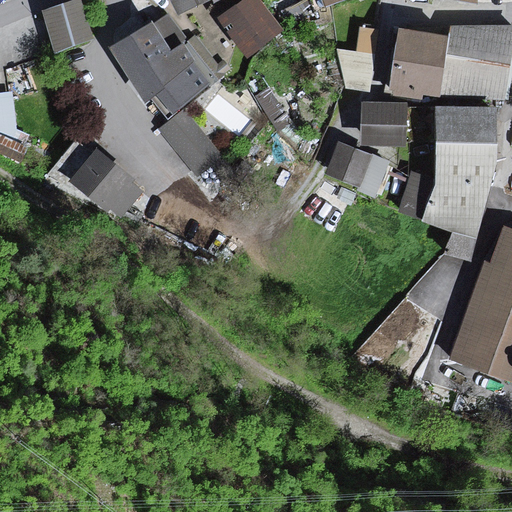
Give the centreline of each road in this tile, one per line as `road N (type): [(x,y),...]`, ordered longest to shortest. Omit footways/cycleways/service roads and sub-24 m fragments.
road 1 (track): [(0,192),(69,209),(133,249),(285,378),(388,438),(511,476)]
road 2 (residential): [(511,13),(410,11),(392,0)]
